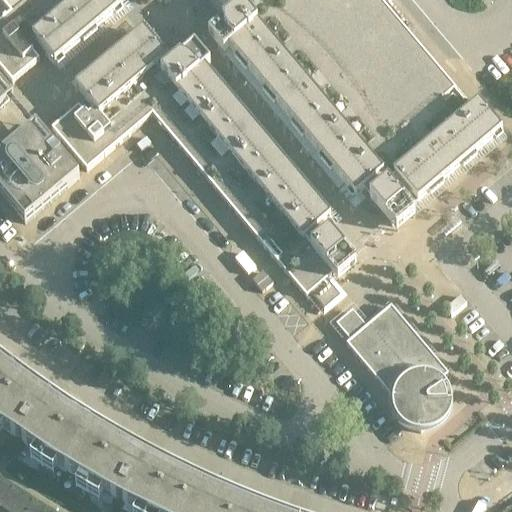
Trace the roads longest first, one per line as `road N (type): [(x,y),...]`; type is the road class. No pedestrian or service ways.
road 1 (residential): [(26,275),(108,204),(147,188),(317,387)]
road 2 (residential): [(0,336),(123,418),(331,511)]
road 3 (residential): [(273,435),(114,344),(26,275)]
